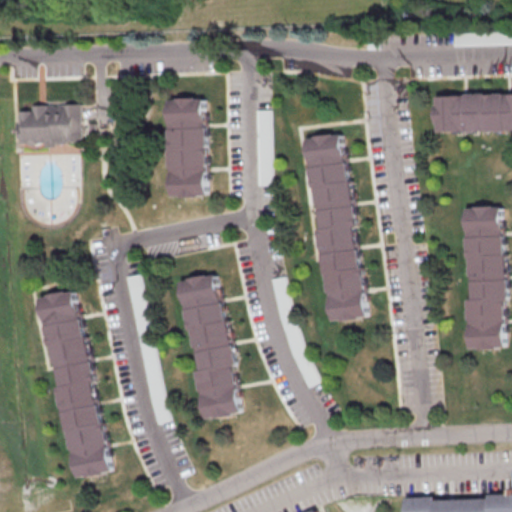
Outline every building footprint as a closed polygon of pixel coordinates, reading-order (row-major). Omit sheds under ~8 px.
[(511,44),(511,29),(456,30),(456,45),(511,44)] [(440,131),(511,129),(511,92),(440,94),(440,131)] [(173,98),(174,196),(211,196),(210,97),(173,98)] [(40,109),(87,108),(88,145),(73,146),(73,148),(64,148),(64,151),(53,151),(52,146),(47,147),(44,149),(38,149),(35,147),(29,147),(28,141),(26,142),(26,127),(28,127),(28,115),(40,115),(40,109)] [(272,110),(260,111),(261,147),(273,147),(272,110)] [(308,137),(344,132),(370,315),(335,320),(308,137)] [(470,207),(474,298),(472,298),(474,348),(511,346),(511,337),(506,205),(470,207)] [(209,419),(246,413),(222,273),(185,279),(201,370),(209,419)] [(41,298),(76,290),(116,471),(81,479),(41,298)] [(407,511),(511,511),(511,492),(491,493),(491,498),(435,499),(435,496),(407,497),(407,511)]
